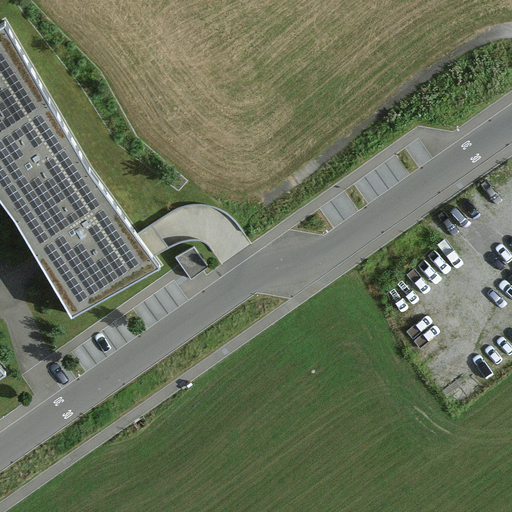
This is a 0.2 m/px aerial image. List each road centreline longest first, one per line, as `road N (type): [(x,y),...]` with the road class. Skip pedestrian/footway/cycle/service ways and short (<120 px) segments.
road 1 (residential): [(0,446),(239,281),(355,238),(511,125)]
road 2 (track): [(262,201),(467,45),(511,30)]
